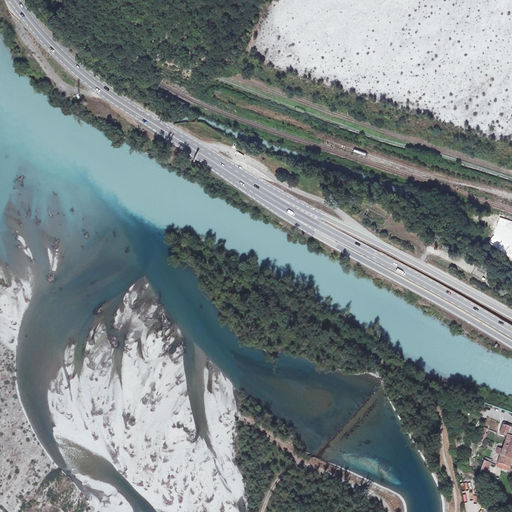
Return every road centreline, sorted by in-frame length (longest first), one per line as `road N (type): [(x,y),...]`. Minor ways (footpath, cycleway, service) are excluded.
road 1 (primary): [(225,169),(267,205),(511,345)]
road 2 (trunk): [(225,169),(511,334)]
road 3 (primary): [(511,314),(225,169)]
road 4 (track): [(429,411),(369,351),(171,233)]
road 5 (track): [(225,101),(511,194)]
road 6 (primary): [(14,0),(91,83),(225,169)]
road 7 (track): [(261,511),(277,479),(307,464),(388,511)]
